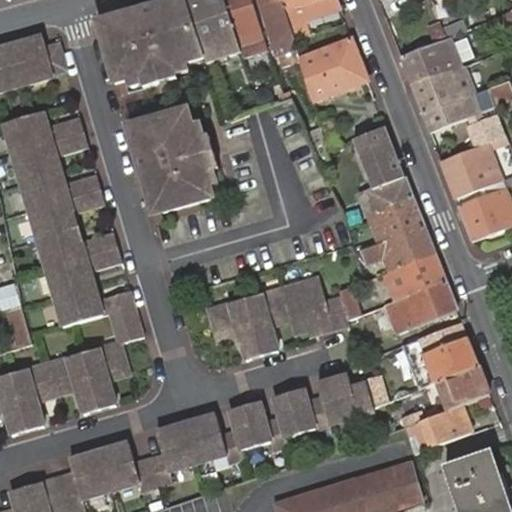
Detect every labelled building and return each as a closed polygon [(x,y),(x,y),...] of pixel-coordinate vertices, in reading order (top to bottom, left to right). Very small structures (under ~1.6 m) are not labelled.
[(203,60),(185,0),(183,0),(156,7),(157,10),(141,14),(141,12),(107,21),(110,32),(101,34),(116,85),(141,78),(145,90),(158,86),(147,49),(157,46),(166,79),(177,76),(174,68),(203,60)] [(222,0),(185,0),(203,60),(205,66),(241,56),(222,0)] [(249,0),(222,0),(241,56),(243,63),(267,55),(261,39),(249,0)] [(295,49),(293,41),(280,0),(258,0),(277,55),(295,49)] [(280,0),(293,41),(309,37),(304,21),(332,14),(339,12),(334,0),(280,0)] [(511,12),(511,0),(499,0),(498,1),(503,16),(511,12)] [(511,12),(503,16),(501,17),(505,29),(511,26),(511,12)] [(482,13),(467,19),(472,30),(486,24),(482,13)] [(309,37),(337,28),(332,14),(304,21),(309,37)] [(472,30),(467,19),(452,25),(455,37),(472,30)] [(42,39),(0,50),(0,58),(5,77),(0,78),(0,94),(53,79),(52,76),(68,72),(60,46),(45,50),(42,39)] [(449,40),(402,59),(413,87),(463,69),(451,39),(449,40)] [(306,83),(359,63),(351,42),(299,62),(306,83)] [(166,79),(157,46),(147,49),(158,86),(178,80),(177,76),(166,79)] [(312,103),(367,84),(359,63),(306,83),(309,96),(312,103)] [(463,69),(413,87),(425,117),(477,97),(465,68),(463,69)] [(511,100),(511,84),(492,91),(497,106),(511,100)] [(485,94),(477,97),(425,117),(432,134),(499,110),(497,106),(492,91),(485,94)] [(188,111),(129,128),(138,160),(139,159),(143,173),(144,175),(148,173),(151,182),(145,184),(152,209),(162,206),(165,214),(214,200),(207,174),(203,160),(196,163),(190,143),(197,141),(188,111)] [(45,116),(6,127),(66,329),(105,318),(101,306),(100,302),(92,275),(91,271),(84,248),(83,244),(75,217),(74,213),(67,190),(66,186),(58,160),(57,156),(50,133),(49,129),(45,116)] [(82,119),(56,127),(57,131),(50,133),(57,156),(64,154),(65,158),(90,150),(82,119)] [(485,145),(509,136),(502,119),(479,127),(485,145)] [(320,126),(329,153),(343,148),(334,121),(320,126)] [(410,194),(385,131),(354,144),(374,195),(361,200),(365,213),(410,194)] [(219,170),(209,137),(197,141),(190,143),(196,163),(203,160),(207,174),(219,170)] [(511,146),(511,144),(510,139),(443,163),(460,207),(507,189),(511,187),(511,179),(505,182),(494,153),(511,146)] [(98,177),(73,184),(74,188),(67,190),(74,213),(81,211),(82,215),(107,208),(98,177)] [(507,189),(460,207),(475,243),(511,228),(511,201),(510,196),(507,189)] [(365,213),(372,228),(385,224),(382,216),(414,203),(410,194),(365,213)] [(379,247),(424,230),(414,203),(382,216),(385,224),(372,228),(375,238),(379,247)] [(390,275),(435,257),(424,230),(379,247),(387,266),(390,275)] [(115,235),(90,242),(91,246),(84,248),(91,271),(98,269),(99,273),(124,266),(115,235)] [(379,247),(362,253),(369,272),(387,266),(379,247)] [(401,303),(446,285),(435,257),(390,275),(401,303)] [(320,281),(212,313),(221,343),(240,337),(248,362),(280,353),(272,327),(292,322),(296,336),(311,331),(317,329),(319,335),(335,330),(351,326),(350,322),(344,301),(327,305),(320,281)] [(389,308),(373,314),(382,344),(395,339),(458,315),(446,285),(401,303),(389,308)] [(121,347),(146,339),(132,293),(107,300),(108,304),(101,306),(105,318),(111,316),(121,346),(121,347)] [(369,299),(373,314),(389,308),(383,296),(369,299)] [(10,314),(20,352),(34,348),(26,309),(10,314)] [(463,327),(403,348),(420,393),(440,386),(480,372),(463,327)] [(0,414),(7,413),(14,435),(46,427),(39,403),(79,391),(86,416),(118,407),(111,382),(131,376),(121,347),(121,346),(0,382),(0,414)] [(390,370),(399,401),(413,396),(403,366),(390,370)] [(440,386),(451,414),(465,408),(491,400),(480,372),(440,386)] [(288,439),(376,413),(368,386),(353,390),(349,377),(319,386),(324,401),(310,405),(306,391),(276,399),(282,422),(268,426),(261,403),(232,412),(239,435),(225,439),(218,416),(158,433),(159,436),(166,459),(137,467),(131,444),(71,462),(75,475),(12,493),(17,511),(13,511),(86,511),(83,502),(143,484),(145,492),(174,483),(171,473),(229,456),(232,464),(246,460),(243,452),(274,443),(276,451),(290,447),(288,439)] [(451,414),(407,429),(410,439),(418,437),(424,453),(474,434),(465,408),(451,414)] [(418,437),(410,439),(415,456),(424,453),(418,437)] [(445,471),(459,511),(511,511),(492,456),(445,471)] [(412,464),(277,505),(278,511),(342,511),(419,489),(412,464)] [(419,489),(342,511),(389,511),(423,502),(419,489)]
